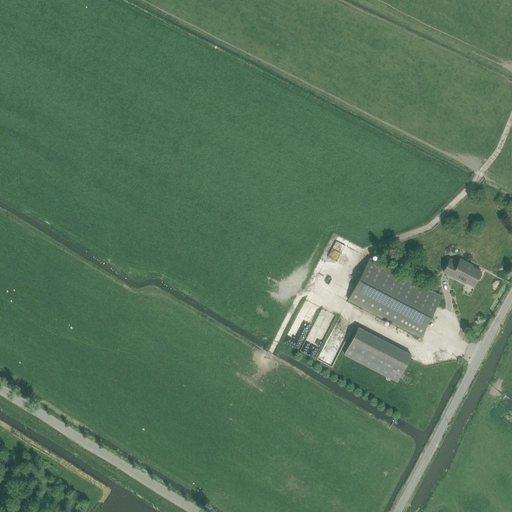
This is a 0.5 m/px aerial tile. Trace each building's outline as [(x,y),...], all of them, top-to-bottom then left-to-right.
[(338,235),(331,250),(337,253),(340,246),(345,248),(348,240),(338,235)] [(369,258),(348,299),(420,337),(442,296),(369,258)] [(466,282),(473,286),(477,279),(478,279),(479,279),(482,275),(481,273),(480,273),(481,271),(467,264),(468,263),(460,259),(458,263),(450,259),(443,272),(452,276),(452,275),(459,278),(458,280),(466,284),(466,282)] [(307,294),(289,329),(300,335),(318,300),(307,294)] [(303,344),(315,349),(318,343),(314,341),(322,325),(313,321),(303,344)] [(358,327),(344,354),(397,382),(411,355),(358,327)]
